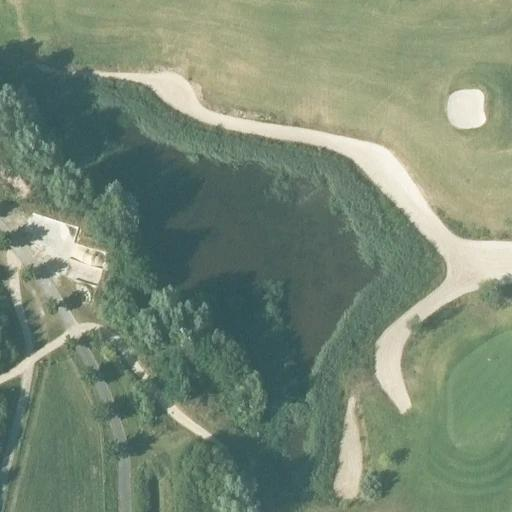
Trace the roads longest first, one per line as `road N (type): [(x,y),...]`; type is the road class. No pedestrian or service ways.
road 1 (track): [(0,380),(79,330),(104,332),(158,402),(228,457),(249,511)]
road 2 (track): [(19,252),(9,288),(23,335),(24,390),(0,481)]
